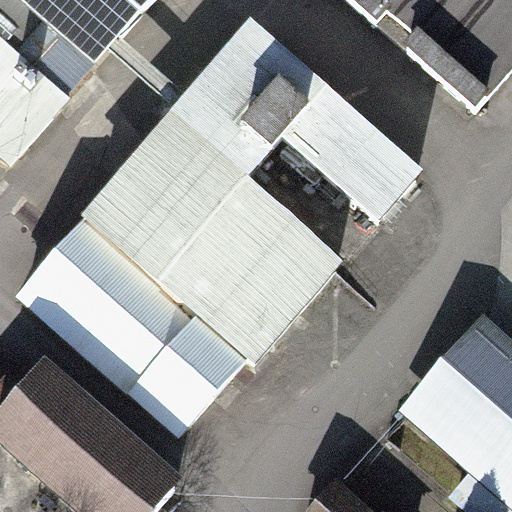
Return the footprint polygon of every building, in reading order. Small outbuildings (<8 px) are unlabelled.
[(0,0),(0,170),(152,0),(0,0)] [(511,21),(487,0),(334,0),(460,110),(511,51),(511,21)] [(251,48),(32,309),(181,433),(321,266),(232,192),(280,134),(380,217),(410,181),(251,48)] [(511,359),(486,338),(418,422),(511,497),(511,359)] [(48,384),(1,438),(86,511),(153,511),(171,491),(48,384)] [(357,511),(339,496),(325,511),(357,511)]
